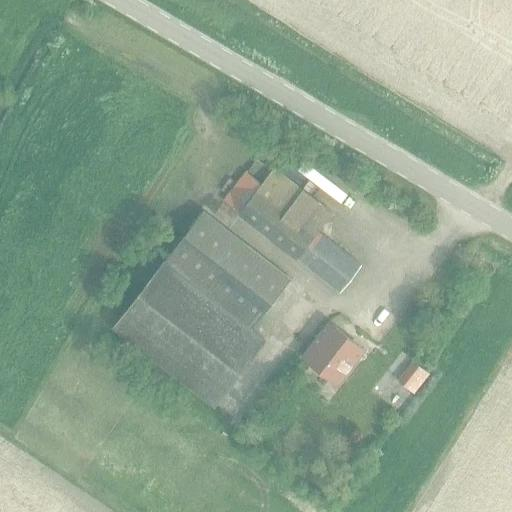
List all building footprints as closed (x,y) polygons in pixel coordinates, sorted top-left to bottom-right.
[(377,211),(386,202),(342,165),(334,175),(377,211)] [(295,255),(330,210),(274,166),(262,182),(246,170),(223,199),(295,255)] [(172,254),(270,330),(302,289),(204,213),(172,254)] [(299,259),(339,289),(360,263),(320,232),(299,259)] [(164,261),(112,329),(215,408),(267,340),(164,261)] [(329,322),(302,355),(337,383),(363,350),(329,322)] [(397,344),(412,361),(423,350),(408,334),(397,344)]
